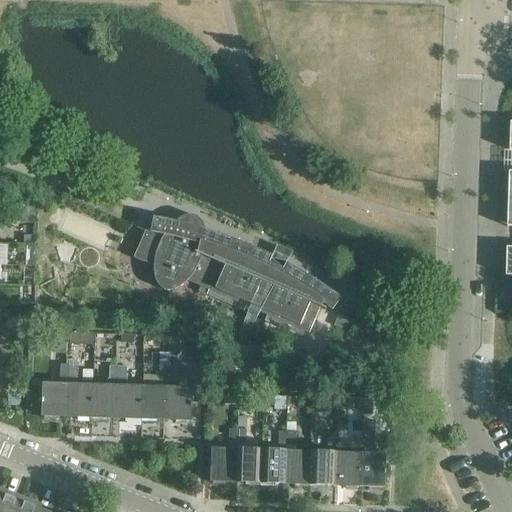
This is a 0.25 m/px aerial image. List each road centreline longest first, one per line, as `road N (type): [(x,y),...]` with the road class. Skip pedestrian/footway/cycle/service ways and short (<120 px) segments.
road 1 (residential): [(509,511),(464,417),(459,388),(472,29)]
road 2 (tertiary): [(160,511),(0,449)]
